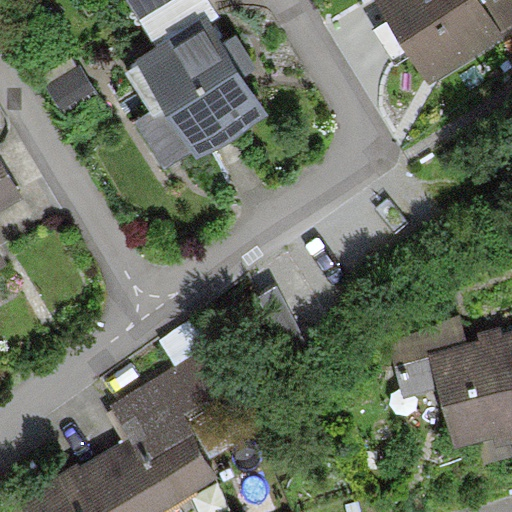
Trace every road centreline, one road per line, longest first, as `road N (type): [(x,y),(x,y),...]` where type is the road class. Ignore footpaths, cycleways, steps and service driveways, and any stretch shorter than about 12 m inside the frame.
road 1 (residential): [(140,319),(354,158),(359,129),(281,0)]
road 2 (residential): [(0,82),(140,319)]
road 3 (residential): [(0,419),(140,319)]
